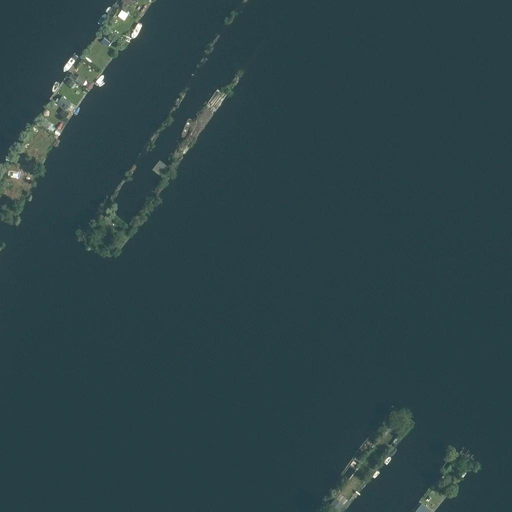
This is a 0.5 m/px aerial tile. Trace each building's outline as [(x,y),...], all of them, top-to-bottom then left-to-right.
[(106,35),(104,38),(110,43),(113,40),(106,35)] [(80,76),(75,82),(82,87),(86,81),(80,76)] [(70,79),(66,84),(72,88),(74,89),(77,85),(75,84),(70,79)] [(62,97),(57,104),(66,110),(71,103),(62,97)] [(43,124),(42,126),(46,128),(47,126),(53,130),(58,123),(48,116),(43,124)] [(107,214),(102,220),(108,225),(113,219),(107,214)] [(447,474),(442,481),(449,486),(454,479),(447,474)] [(335,499),(326,510),(328,511),(337,511),(343,505),(335,499)]
